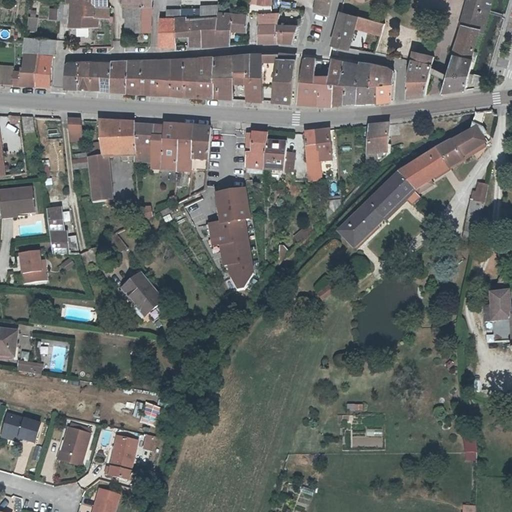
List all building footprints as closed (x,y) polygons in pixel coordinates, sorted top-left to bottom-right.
[(249,15),(249,24),(261,24),(259,44),(278,42),(278,33),(278,26),(298,26),(302,12),(279,10),(279,13),(279,15),(272,15),(272,2),(262,1),(261,0),(250,0),(251,6),(250,15),(249,15)] [(279,13),(279,10),(279,9),(280,0),(261,0),(262,1),(272,2),(272,15),(279,15),(279,13)] [(316,0),(314,12),(327,15),(330,0),(316,0)] [(470,5),(466,4),(461,22),(462,23),(448,72),(446,78),(442,91),(465,88),(467,81),(469,82),(470,81),(471,76),(472,73),(472,72),(469,72),(473,59),(475,60),(478,50),(474,49),(479,27),(484,28),(485,24),(491,0),(471,0),(470,4),(470,5)] [(69,19),(67,4),(67,3),(58,4),(59,9),(60,19),(69,19)] [(340,11),(379,21),(381,12),(343,4),(341,3),(340,11)] [(108,7),(73,5),(74,25),(81,25),(93,25),(99,25),(99,17),(110,16),(108,7)] [(152,17),(153,7),(123,7),(123,17),(127,17),(134,17),(152,17)] [(59,9),(52,10),(52,20),(60,19),(59,9)] [(178,17),(182,17),(183,11),(183,10),(183,9),(164,9),(163,17),(178,17)] [(381,21),(379,21),(340,11),(339,15),(334,44),(348,47),(352,26),(379,32),(381,21)] [(248,32),(249,24),(249,15),(219,15),(219,17),(218,30),(216,44),(231,44),(232,31),(248,32)] [(134,17),(134,32),(152,32),(152,18),(152,17),(134,17)] [(178,31),(178,17),(163,17),(163,18),(160,46),(177,45),(178,31)] [(204,32),(205,17),(182,17),(178,17),(178,31),(192,32),(191,45),(203,45),(205,32),(204,32)] [(218,30),(219,17),(205,17),(204,32),(205,32),(203,45),(216,44),(218,30)] [(278,33),(278,42),(293,44),(298,26),(278,26),(278,33)] [(56,47),(57,39),(26,38),(26,46),(26,53),(38,54),(54,54),(54,53),(56,53),(56,47)] [(428,86),(435,54),(414,50),(412,58),(408,72),(407,95),(427,93),(428,86)] [(38,55),(26,55),(25,67),(23,67),(23,72),(16,71),(16,83),(22,83),(38,84),(38,55)] [(39,55),(38,84),(52,85),(53,56),(39,55)] [(252,82),(253,55),(241,56),(215,58),(215,96),(234,97),(235,77),(248,77),(247,82),(252,82)] [(252,82),(247,82),(248,98),(264,99),(265,85),(276,85),(276,100),(292,101),(296,56),(289,55),(277,55),(272,55),(260,55),(253,55),(252,82)] [(200,95),(201,58),(186,59),(186,93),(200,95)] [(215,96),(215,58),(209,58),(201,58),(200,95),(215,96)] [(300,102),(334,102),(335,86),(329,86),(330,76),(330,75),(316,75),(317,59),(307,58),(305,59),(301,85),(300,102)] [(186,93),(186,59),(184,59),(171,60),(171,92),(186,93)] [(141,91),(142,60),(126,61),(128,90),(141,91)] [(158,92),(159,60),(157,60),(142,60),(141,91),(158,92)] [(171,92),(171,60),(159,60),(158,92),(171,92)] [(335,86),(334,102),(345,101),(346,83),(342,83),(344,61),(334,60),(332,60),(330,75),(330,76),(329,86),(335,86)] [(128,90),(126,61),(112,61),(112,63),(111,89),(128,90)] [(355,100),(359,63),(344,61),(342,83),(346,83),(345,101),(355,100)] [(359,61),(359,63),(355,100),(356,101),(377,99),(378,83),(371,82),(373,62),(361,61),(359,61)] [(80,87),(80,62),(71,62),(69,62),(66,64),(64,77),(63,87),(80,87)] [(92,88),(93,63),(80,62),(80,87),(92,88)] [(378,83),(377,99),(391,97),(392,82),(393,69),(388,65),(373,62),(371,82),(378,83)] [(101,88),(102,63),(93,63),(92,88),(101,88)] [(111,89),(112,63),(106,63),(102,63),(101,88),(111,89)] [(12,67),(2,66),(0,82),(11,83),(12,67)] [(436,147),(450,167),(460,159),(459,157),(483,141),(479,135),(483,133),(478,127),(484,110),(474,112),(469,126),(466,133),(436,147)] [(21,116),(24,139),(34,137),(31,116),(21,116)] [(67,118),(70,142),(81,142),(79,119),(67,118)] [(117,156),(117,121),(99,120),(101,144),(102,157),(117,156)] [(134,160),(151,161),(152,147),(134,146),(135,126),(135,122),(117,121),(117,156),(134,155),(134,160)] [(368,124),(365,153),(387,151),(389,122),(368,124)] [(178,168),(179,125),(163,124),(163,127),(153,127),(152,147),(151,161),(151,167),(178,168)] [(192,166),(192,157),(194,126),(179,125),(178,168),(177,195),(183,194),(183,165),(192,166)] [(152,147),(153,127),(135,126),(134,146),(152,147)] [(208,158),(210,126),(194,126),(192,157),(208,158)] [(315,130),(319,161),(331,159),(328,129),(315,130)] [(319,161),(315,130),(304,131),(310,180),(315,180),(313,162),(319,161)] [(267,141),(267,133),(247,132),(248,165),(267,165),(267,141)] [(267,141),(267,165),(267,177),(284,178),(284,176),(285,150),(286,142),(267,141)] [(87,158),(102,157),(101,144),(86,147),(87,158)] [(450,167),(436,147),(431,150),(422,153),(395,173),(403,180),(415,191),(417,189),(432,179),(450,167)] [(285,150),(284,176),(292,177),(295,151),(285,150)] [(108,199),(102,157),(87,158),(88,167),(89,169),(91,187),(93,200),(93,201),(108,199)] [(88,167),(87,158),(72,160),(73,169),(88,167)] [(415,191),(403,180),(395,173),(376,192),(366,204),(386,220),(405,201),(415,191)] [(432,179),(417,189),(421,195),(436,184),(432,179)] [(485,195),(487,186),(478,184),(476,193),(485,195)] [(17,215),(26,213),(35,213),(32,189),(31,189),(0,191),(0,197),(2,213),(17,211),(17,215)] [(245,189),(219,193),(223,220),(210,222),(212,233),(218,232),(219,243),(221,243),(224,263),(229,262),(231,276),(238,288),(245,286),(254,272),(246,217),(250,217),(245,189)] [(423,197),(415,191),(405,201),(412,209),(423,197)] [(485,195),(476,193),(473,192),(472,192),(471,195),(471,199),(469,199),(468,206),(482,209),(485,195)] [(325,200),(326,205),(328,216),(340,203),(340,199),(325,200)] [(366,204),(342,234),(360,247),(386,220),(366,204)] [(480,217),(482,209),(468,206),(466,214),(480,217)] [(80,253),(81,253),(77,237),(69,238),(68,233),(65,233),(61,208),(47,210),(51,238),(54,254),(77,254),(80,253)] [(465,223),(478,226),(480,217),(466,214),(465,223)] [(299,243),(315,229),(310,223),(294,237),(299,243)] [(464,231),(477,234),(478,226),(465,223),(464,231)] [(462,240),(475,243),(477,234),(464,231),(462,240)] [(130,248),(116,232),(111,235),(111,244),(103,246),(105,255),(130,248)] [(43,269),(42,259),(41,254),(41,250),(22,252),(23,255),(26,281),(48,278),(47,268),(43,269)] [(164,300),(141,273),(124,288),(136,303),(138,302),(148,313),(164,300)] [(329,283),(317,295),(324,301),(335,290),(329,283)] [(495,342),(511,341),(511,305),(511,292),(492,293),(493,307),(486,308),(487,322),(494,321),(495,342)] [(121,326),(109,325),(109,327),(108,332),(120,333),(121,326)] [(0,330),(0,355),(16,357),(19,333),(0,330)] [(19,370),(25,371),(44,374),(45,365),(20,361),(19,370)] [(160,392),(187,397),(188,395),(193,384),(195,381),(178,362),(160,392)] [(136,402),(133,417),(139,418),(142,403),(136,402)] [(144,415),(156,420),(160,411),(148,406),(144,415)] [(7,433),(25,438),(40,443),(46,424),(12,414),(7,433)] [(83,431),(76,429),(74,429),(67,453),(65,452),(62,460),(86,467),(95,435),(97,431),(85,427),(83,431)] [(23,443),(25,438),(7,433),(5,438),(23,443)] [(465,461),(477,460),(475,434),(464,435),(465,461)] [(111,466),(109,473),(132,480),(143,441),(123,435),(114,466),(111,466)] [(156,450),(161,437),(152,435),(149,448),(156,450)] [(95,511),(117,511),(122,496),(102,490),(95,511)]
